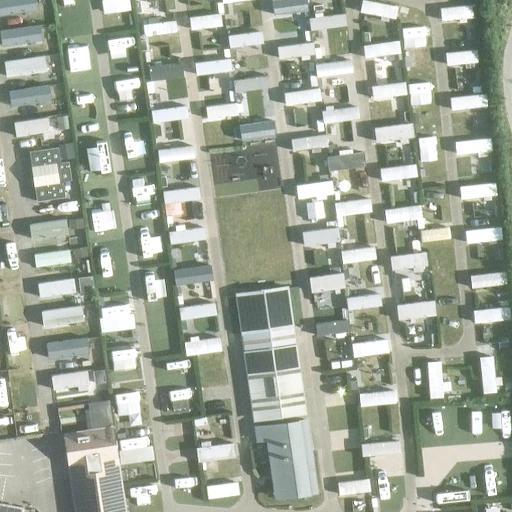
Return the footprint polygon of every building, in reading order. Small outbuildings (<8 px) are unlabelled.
[(33,0),(0,0),(0,14),(35,11),(33,0)] [(275,0),(272,0),(274,12),(307,8),(306,0),(275,0)] [(396,6),(364,0),(362,0),(359,12),(393,19),(396,6)] [(441,8),(442,20),(474,16),(472,4),(441,8)] [(345,13),(309,18),(311,31),(347,26),(345,13)] [(220,14),(189,18),(190,30),(222,26),(220,14)] [(142,25),(144,36),(177,31),(176,20),(142,25)] [(39,41),(37,26),(0,32),(2,45),(39,41)] [(229,47),(263,43),(261,31),(228,36),(229,47)] [(362,45),(364,58),(401,53),(399,40),(362,45)] [(314,54),(313,42),(277,47),(279,59),(314,54)] [(446,65),(478,62),(477,50),(445,53),(446,65)] [(39,70),(38,57),(5,61),(6,73),(39,70)] [(195,63),(196,75),(232,71),(230,59),(195,63)] [(353,72),(352,59),(315,64),(316,76),(353,72)] [(179,65),(147,69),(149,81),(181,77),(179,65)] [(235,92),(270,88),(269,76),(233,80),(235,92)] [(373,99),(406,94),(405,82),(371,86),(373,99)] [(47,100),(45,86),(9,92),(11,106),(47,100)] [(321,100),(319,88),(283,93),(285,105),(321,100)] [(486,94),(450,98),(451,110),(487,106),(486,94)] [(207,119),(238,115),(236,103),(205,107),(207,119)] [(153,123),(189,118),(187,106),(151,110),(153,123)] [(358,119),(357,106),(321,111),(323,123),(358,119)] [(13,122),(16,137),(49,131),(48,117),(13,122)] [(240,137),(274,133),(272,120),(239,125),(240,137)] [(408,123),(374,128),(376,140),(409,135),(408,123)] [(327,147),(326,135),(290,139),(292,152),(327,147)] [(454,142),(456,154),(492,151),(491,138),(454,142)] [(194,158),(193,146),(157,150),(159,162),(194,158)] [(37,201),(65,197),(63,181),(71,180),(68,162),(60,163),(58,147),(30,152),(37,201)] [(417,176),(415,164),(379,169),(381,181),(417,176)] [(299,197),(332,193),(331,181),(297,185),(299,197)] [(459,187),(460,199),(496,196),(495,183),(459,187)] [(200,199),(199,187),(163,191),(165,203),(200,199)] [(336,216),(372,212),(370,198),(334,203),(336,216)] [(421,205),(384,210),(386,223),(422,218),(421,205)] [(29,224),(31,239),(68,234),(66,218),(29,224)] [(206,239),(204,227),(169,232),(170,244),(206,239)] [(338,239),(337,227),(303,231),(304,243),(338,239)] [(465,230),(466,243),(502,240),(501,227),(465,230)] [(449,228),(419,230),(420,241),(450,238),(449,228)] [(374,246),(341,251),(342,263),(376,259),(374,246)] [(71,262),(69,250),(34,254),(35,267),(71,262)] [(391,269),(428,265),(426,252),(389,256),(391,269)] [(210,281),(209,269),(177,273),(179,284),(210,281)] [(470,276),(471,288),(506,284),(505,272),(470,276)] [(311,277),(313,289),(343,285),(342,273),(311,277)] [(457,285),(456,274),(423,278),(424,289),(457,285)] [(37,283),(39,297),(75,292),(74,278),(37,283)] [(242,333),(245,352),(244,353),(253,420),(304,413),(294,346),(289,346),(286,326),(291,326),(285,287),(235,294),(241,333),(242,333)] [(381,305),(380,293),(346,298),(347,310),(381,305)] [(216,314),(215,302),(179,307),(181,319),(216,314)] [(397,305),(399,317),(427,314),(426,302),(397,305)] [(78,306),(41,311),(43,325),(79,320),(78,306)] [(509,307),(473,310),(474,323),(510,319),(509,307)] [(317,336),(350,332),(349,320),(315,324),(317,336)] [(80,335),(45,340),(47,354),(82,349),(80,335)] [(186,355),(221,351),(219,337),(184,342),(186,355)] [(351,344),(353,357),(390,352),(388,338),(351,344)] [(482,394),(496,392),(492,356),(479,357),(482,394)] [(429,398),(443,397),(440,361),(426,362),(429,398)] [(91,363),(50,369),(52,385),(92,379),(91,363)] [(0,387),(0,403),(31,400),(29,384),(0,387)] [(112,393),(114,405),(147,401),(146,389),(112,393)] [(395,390),(359,394),(360,406),(395,403),(395,390)] [(94,411),(92,397),(55,402),(57,416),(94,411)] [(33,416),(0,420),(0,436),(35,431),(33,416)] [(315,492),(305,420),(254,427),(256,440),(266,439),(271,472),(279,471),(283,496),(315,492)] [(74,511),(125,511),(113,426),(63,434),(74,511)] [(362,456),(400,453),(399,441),(361,444),(362,456)] [(196,448),(198,461),(235,456),(234,443),(196,448)] [(370,492),(369,479),(338,482),(339,495),(370,492)] [(238,483),(206,486),(208,498),(239,494),(238,483)]
